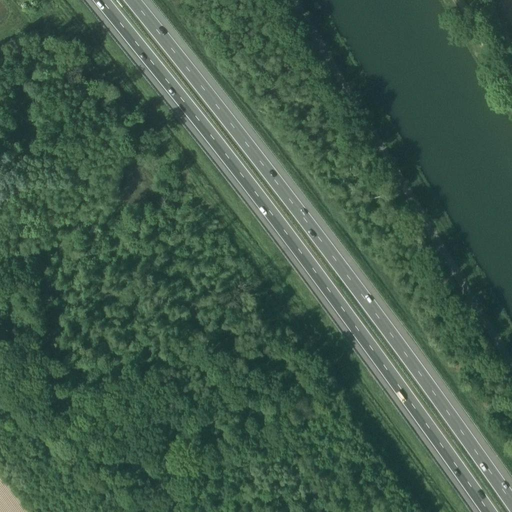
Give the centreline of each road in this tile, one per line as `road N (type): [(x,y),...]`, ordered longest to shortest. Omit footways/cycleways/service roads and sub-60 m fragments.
road 1 (motorway): [(99,0),(486,511)]
road 2 (motorway): [(511,505),(133,0)]
road 3 (unclassified): [(511,368),(293,0)]
road 4 (track): [(0,387),(62,461),(140,511)]
